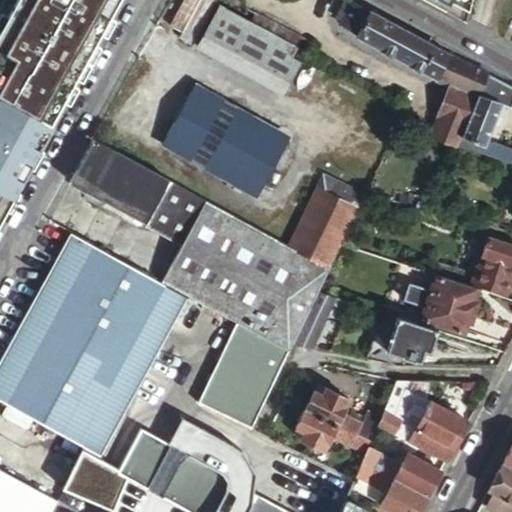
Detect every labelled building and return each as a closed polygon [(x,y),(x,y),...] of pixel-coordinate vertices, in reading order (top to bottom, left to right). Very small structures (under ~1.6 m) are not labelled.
[(0,221),(122,0),(29,0),(0,54),(0,221)] [(210,0),(182,0),(169,25),(182,31),(179,38),(193,45),(216,3),(210,0)] [(428,0),(462,18),(466,0),(428,0)] [(455,150),(456,148),(485,75),(486,73),(448,57),(449,55),(351,3),(349,8),(343,4),(335,17),(341,21),(338,26),(449,87),(429,136),(455,150)] [(294,47),(243,18),(221,6),(198,48),(281,95),(298,63),(289,58),(294,47)] [(300,37),(248,8),(243,18),(294,47),(300,37)] [(511,89),(485,75),(456,148),(511,165),(511,162),(511,149),(487,142),(501,104),(510,109),(511,104),(511,89)] [(190,94),(283,146),(288,137),(196,85),(190,94)] [(260,189),(283,146),(190,94),(167,136),(260,189)] [(260,189),(167,136),(162,145),(255,197),(260,189)] [(180,246),(206,201),(94,139),(71,182),(108,203),(105,208),(112,212),(114,210),(126,217),(128,214),(147,225),(145,227),(180,246)] [(329,268),(365,194),(322,174),(286,245),(329,268)] [(292,344),(318,290),(329,268),(286,245),(206,201),(180,246),(160,282),(200,304),(288,352),(292,344)] [(160,282),(70,232),(0,359),(0,400),(100,456),(144,376),(177,316),(189,323),(200,304),(160,282)] [(506,296),(511,278),(511,244),(488,237),(478,266),(475,265),(469,283),(506,296)] [(479,289),(435,275),(429,288),(409,282),(403,300),(424,307),(419,319),(463,334),(479,289)] [(292,344),(310,348),(336,296),(318,290),(292,344)] [(329,312),(339,317),(347,300),(336,296),(329,312)] [(437,331),(396,317),(389,338),(386,336),(385,341),(388,342),(384,351),(420,364),(423,354),(428,356),(437,331)] [(275,380),(220,354),(197,401),(252,427),(275,380)] [(410,382),(396,381),(377,426),(445,462),(467,423),(406,390),(410,382)] [(321,394),(313,390),(303,410),(355,434),(360,423),(343,414),(349,400),(324,388),(321,394)] [(198,511),(210,511),(252,427),(197,401),(181,435),(149,418),(123,471),(198,511)] [(355,434),(303,410),(294,429),(302,433),(299,439),(324,451),(330,439),(364,455),(368,447),(370,441),(355,434)] [(511,440),(509,446),(500,462),(511,468),(511,440)] [(368,447),(364,455),(361,462),(427,497),(434,484),(440,471),(406,452),(400,464),(368,447)] [(198,511),(123,471),(81,449),(66,479),(114,500),(108,511),(198,511)] [(215,511),(261,511),(278,481),(240,462),(215,511)] [(361,462),(354,477),(384,493),(379,504),(393,511),(418,511),(427,497),(361,462)] [(511,511),(511,468),(500,462),(486,489),(493,493),(485,508),(493,511),(511,511)] [(0,511),(50,511),(55,502),(0,471),(0,511)] [(357,511),(361,507),(344,498),(338,511),(357,511)]
